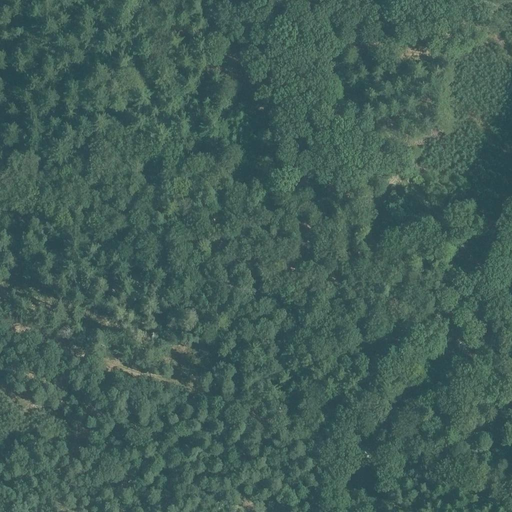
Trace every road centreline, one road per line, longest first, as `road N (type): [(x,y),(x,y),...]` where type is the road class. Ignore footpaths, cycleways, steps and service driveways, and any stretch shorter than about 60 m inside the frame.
road 1 (tertiary): [(455,365),(0,206)]
road 2 (track): [(511,197),(427,369),(364,456)]
road 3 (track): [(511,4),(264,7)]
road 4 (unclassified): [(455,365),(511,255)]
